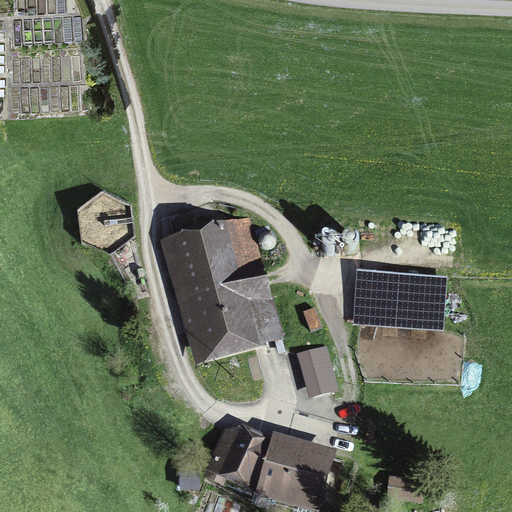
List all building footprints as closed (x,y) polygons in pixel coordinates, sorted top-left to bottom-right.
[(130,206),(102,194),(77,214),(82,247),(110,257),(134,237),(130,206)] [(250,224),(163,248),(176,293),(188,290),(205,351),(251,338),(279,330),(250,224)] [(271,250),(273,249),(275,246),(275,244),(275,241),(274,238),(273,236),(270,235),(268,234),(265,235),(263,236),(261,238),(260,240),(259,243),(260,245),(261,248),(263,249),(265,250),(268,251),(271,250)] [(443,281),(365,276),(361,318),(440,324),(443,281)] [(330,339),(292,351),(309,410),(348,399),(330,339)] [(258,494),(275,448),(230,428),(210,472),(258,494)] [(314,511),(315,511),(328,465),(329,459),(276,445),(275,448),(258,494),(295,505),(293,511),(314,511)] [(394,479),(391,499),(421,502),(424,482),(394,479)]
